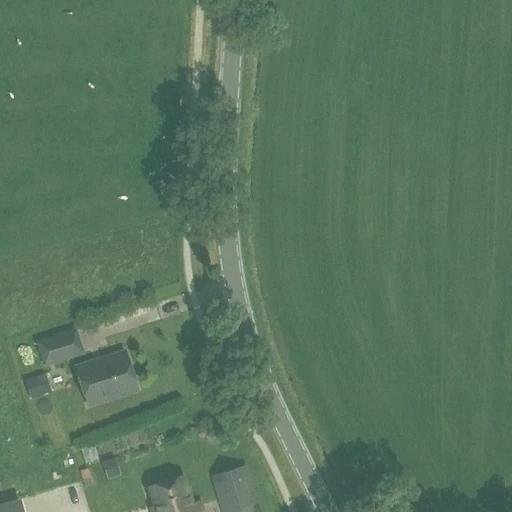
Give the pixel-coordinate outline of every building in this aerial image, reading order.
[(82,352),(75,330),(37,342),(44,364),(82,352)] [(137,389),(125,351),(76,367),(88,404),(137,389)] [(24,380),(29,399),(45,394),(38,376),(24,380)] [(110,464),(116,483),(128,479),(121,460),(110,464)] [(259,511),(246,465),(211,475),(222,511),(259,511)] [(203,511),(200,501),(192,503),(183,475),(148,487),(156,511),(203,511)]
